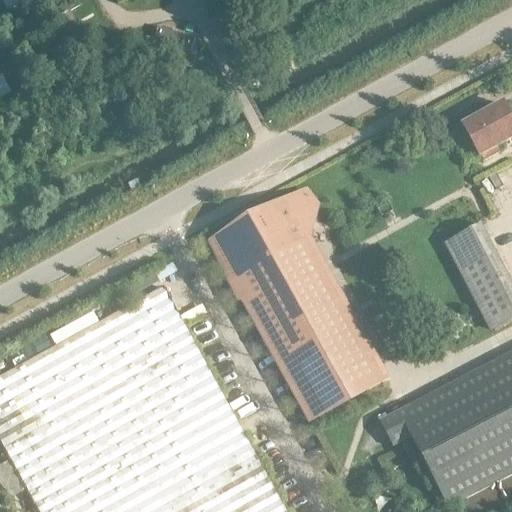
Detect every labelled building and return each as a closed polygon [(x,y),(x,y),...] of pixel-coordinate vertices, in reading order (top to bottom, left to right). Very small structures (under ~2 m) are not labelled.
[(511,117),(511,118),(504,107),(479,120),(473,109),(448,123),(455,135),(465,130),(480,158),(482,157),(485,163),(500,154),(497,149),(511,140),(511,117)] [(235,281),(306,243),(308,241),(317,207),(308,195),(219,245),(229,273),(231,274),(235,281)] [(444,244),(454,262),(492,332),(511,320),(511,293),(476,227),(444,244)] [(235,281),(315,421),(383,383),(308,241),(306,243),(235,281)] [(0,437),(39,511),(284,511),(169,295),(0,384),(0,437)] [(511,478),(511,357),(380,426),(393,451),(411,442),(447,511),(511,478)]
